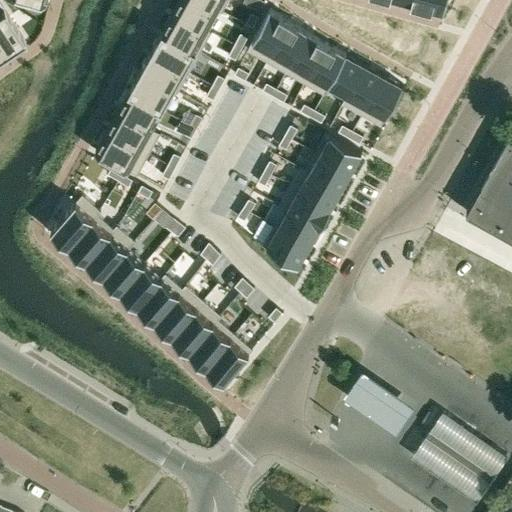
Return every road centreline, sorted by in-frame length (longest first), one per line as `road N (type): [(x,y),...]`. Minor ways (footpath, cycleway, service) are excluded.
road 1 (unclassified): [(255,435),(390,202)]
road 2 (unclassified): [(207,485),(0,353)]
road 3 (unclassified): [(511,52),(436,181),(420,198),(390,202)]
road 4 (unclassified): [(397,511),(255,435)]
